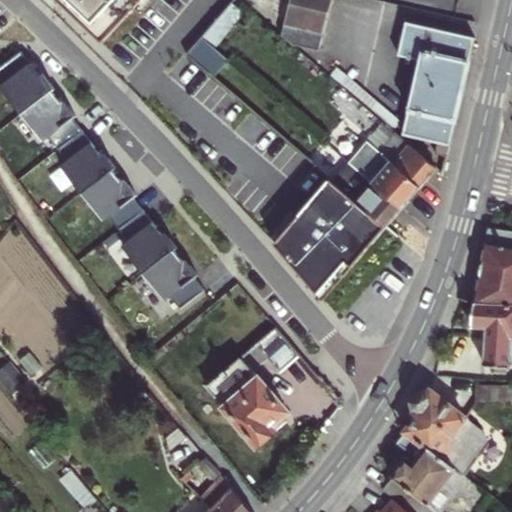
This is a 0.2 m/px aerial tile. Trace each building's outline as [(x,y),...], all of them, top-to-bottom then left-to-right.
[(68,0),(106,34),(129,9),(135,15),(149,0),(68,0)] [(325,56),(328,40),(335,0),(295,0),(289,32),(288,39),(299,49),(325,56)] [(476,40),(406,23),(399,52),(423,58),(406,133),(451,144),(476,40)] [(188,57),(217,82),(234,61),(207,38),(188,57)] [(20,51),(0,66),(0,75),(5,83),(0,86),(0,88),(21,115),(51,91),(54,89),(47,79),(44,81),(20,51)] [(51,91),(21,115),(42,142),(48,138),(57,150),(82,131),(72,118),(75,116),(67,106),(64,108),(51,91)] [(112,171),(115,168),(107,158),(104,161),(100,155),(82,131),(57,150),(66,162),(60,166),(82,194),(112,171)] [(398,135),(381,154),(421,189),(438,169),(398,135)] [(350,162),(363,174),(404,208),(421,189),(381,154),(371,165),(358,153),(350,162)] [(343,170),(333,181),(386,227),(387,227),(404,208),(363,174),(356,181),(343,170)] [(118,230),(143,211),(133,198),(136,196),(128,186),(125,188),(121,182),(112,171),(82,194),(103,222),(109,217),(118,230)] [(333,181),(330,179),(275,244),(323,301),(386,227),(333,181)] [(143,211),(118,230),(128,242),(122,247),(143,274),(173,251),(176,248),(169,238),(166,241),(161,235),(143,211)] [(511,217),(493,214),(486,240),(480,302),(511,303),(511,217)] [(399,237),(423,258),(428,239),(411,224),(399,237)] [(173,251),(143,274),(164,301),(170,297),(179,309),(204,290),(194,278),(197,276),(189,265),(186,268),(181,261),(173,251)] [(184,259),(181,261),(186,268),(189,265),(184,259)] [(211,370),(218,379),(242,359),(256,376),(271,363),(282,375),(301,359),(239,285),(182,333),(188,340),(176,350),(200,379),(211,370)] [(511,361),(511,303),(480,302),(478,329),(489,331),(489,360),(511,361)] [(218,379),(208,387),(259,448),(278,431),(275,427),(289,415),(256,376),(242,359),(218,379)] [(156,372),(164,382),(175,373),(167,363),(156,372)] [(511,378),(487,379),(489,394),(511,394),(511,378)] [(467,416),(427,384),(408,408),(416,415),(405,429),(469,475),(478,464),(448,442),(467,416)] [(511,511),(511,505),(482,484),(469,475),(405,429),(393,446),(406,456),(380,489),(392,499),(407,511),(442,511),(458,493),(477,496),(497,511),(511,511)] [(182,482),(213,511),(251,511),(223,479),(207,494),(189,475),(182,482)] [(0,491),(0,504),(3,508),(20,493),(11,482),(0,491)] [(407,511),(392,499),(380,511),(379,511),(378,511),(376,511),(407,511)]
